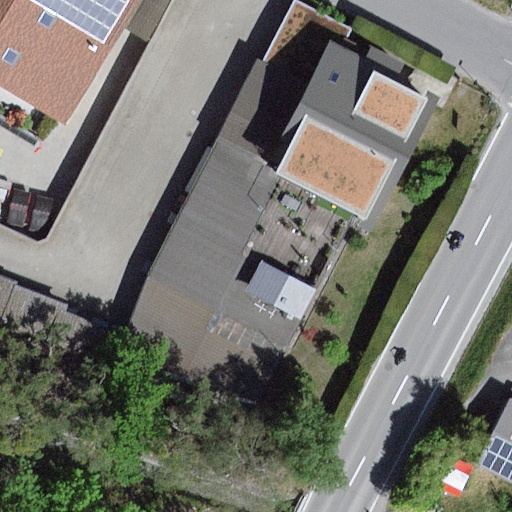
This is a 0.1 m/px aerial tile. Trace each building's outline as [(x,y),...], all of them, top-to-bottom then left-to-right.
[(131,0),(0,0),(0,116),(45,143),(131,0)] [(264,61),(313,87),(335,44),(345,27),(296,1),(264,61)] [(367,60),(335,44),(313,87),(282,144),(292,149),(278,176),(354,216),(375,227),(442,100),(401,79),(408,68),(373,50),(367,60)] [(260,59),(215,143),(278,176),(292,149),(282,144),(313,87),(264,61),(260,59)] [(354,216),(278,176),(215,143),(148,275),(121,358),(260,407),(354,216)] [(0,324),(62,348),(77,309),(18,286),(19,284),(0,276),(0,324)] [(511,402),(478,467),(511,484),(511,402)]
